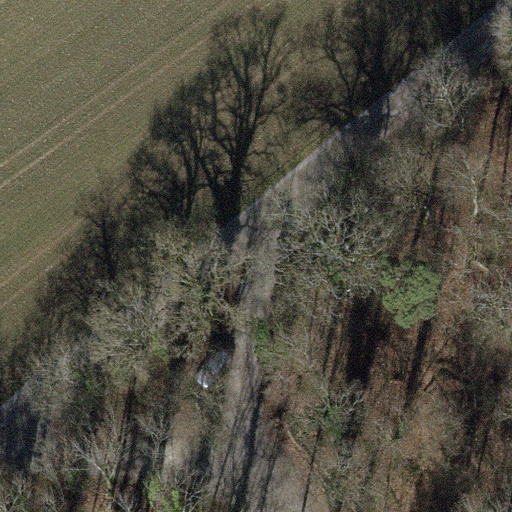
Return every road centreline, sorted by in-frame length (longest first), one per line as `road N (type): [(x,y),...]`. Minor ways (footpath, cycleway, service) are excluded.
road 1 (track): [(284,202),(0,427)]
road 2 (track): [(284,202),(226,387),(256,480),(278,511)]
road 3 (track): [(511,25),(284,202)]
road 4 (track): [(256,480),(64,461),(0,440)]
